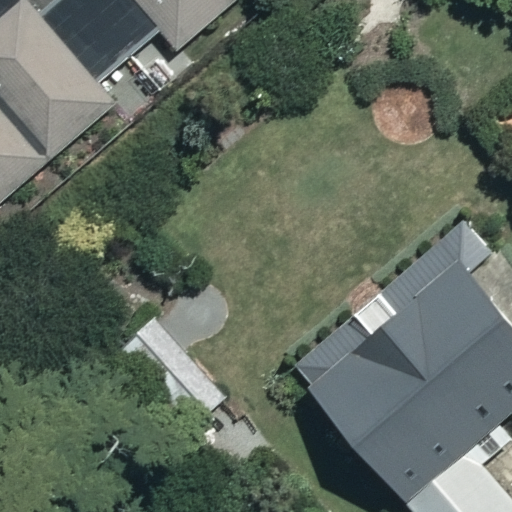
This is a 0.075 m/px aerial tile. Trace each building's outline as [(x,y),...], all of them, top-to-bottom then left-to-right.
[(14,0),(0,12),(0,102),(46,156),(110,102),(93,82),(157,27),(174,47),(228,0),(59,0),(40,16),(26,0),(14,0)] [(0,195),(46,156),(0,102),(0,195)] [(497,245),(472,215),(299,359),(426,511),(511,511),(511,485),(488,457),(511,436),(511,431),(504,421),(511,414),(511,301),(478,261),(497,245)] [(222,392),(175,338),(136,372),(183,426),(222,392)] [(311,511),(231,407),(177,448),(226,511),(311,511)]
